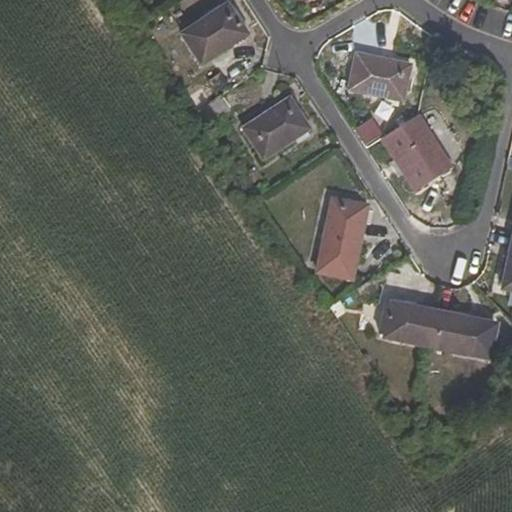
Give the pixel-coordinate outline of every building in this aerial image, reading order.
[(247,35),(228,5),(183,35),(202,65),(247,35)] [(403,102),(410,66),(357,55),(350,91),(403,102)] [(222,96),(198,112),(208,127),(230,112),(222,96)] [(310,130),(291,99),(244,129),(265,160),(310,130)] [(415,194),(453,170),(418,118),(381,141),(415,194)] [(353,282),(368,206),(333,199),(318,274),(353,282)] [(511,247),(503,290),(511,291),(511,247)] [(386,336),(386,339),(427,348),(435,312),(393,303),(392,307),(385,305),(380,334),(386,336)] [(497,329),(495,324),(435,312),(427,348),(490,360),(497,329)]
